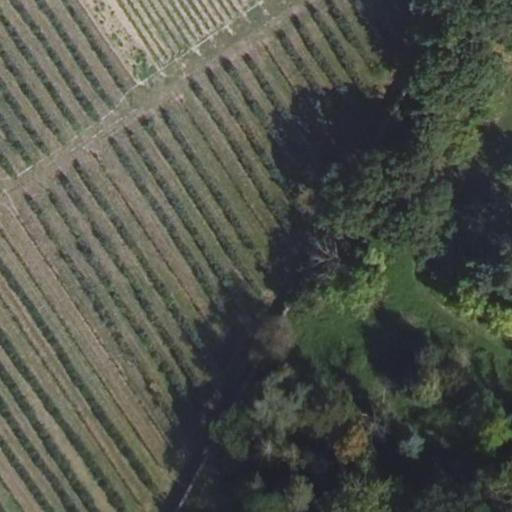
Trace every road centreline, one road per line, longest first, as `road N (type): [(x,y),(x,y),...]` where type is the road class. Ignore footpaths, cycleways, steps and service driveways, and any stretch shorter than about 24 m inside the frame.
road 1 (track): [(310,0),(0,203)]
road 2 (track): [(511,342),(467,316),(458,273),(478,225)]
